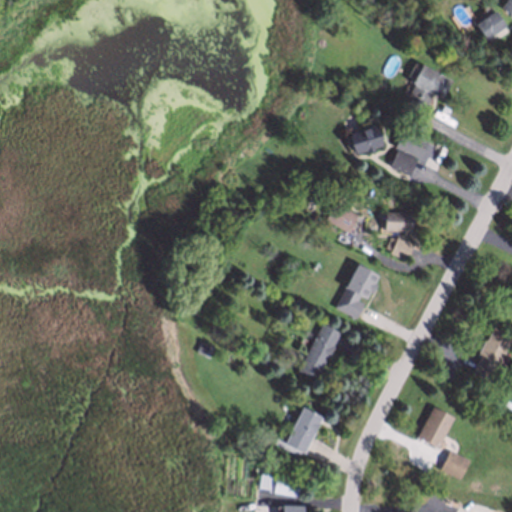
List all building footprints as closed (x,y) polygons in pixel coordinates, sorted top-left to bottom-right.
[(511,0),(511,16),(498,6),(502,0),(511,0)] [(481,38),(471,23),(491,9),(502,24),(481,38)] [(419,108),(398,96),(417,62),(446,78),(436,96),(428,92),(419,108)] [(351,152),(344,131),(370,122),(377,143),(351,152)] [(404,174),(383,164),(398,129),(423,140),(416,157),(413,156),(404,174)] [(342,231),(321,218),(331,201),(352,213),(342,231)] [(379,229),(379,209),(406,210),(406,229),(379,229)] [(401,258),(384,250),(392,233),(409,241),(401,258)] [(350,317),(329,306),(353,262),(373,273),(350,317)] [(311,378),(293,368),(318,321),(336,330),(311,378)] [(485,380),(467,370),(475,355),(473,354),(489,325),(509,336),(485,380)] [(205,356),(192,349),(198,339),(211,346),(205,356)] [(301,451),(280,441),(297,405),(318,415),(301,451)] [(434,446),(413,434),(429,405),(450,416),(434,446)] [(455,477),(436,467),(445,448),(465,458),(455,477)] [(293,495),(269,490),(273,471),(297,477),(293,495)]
